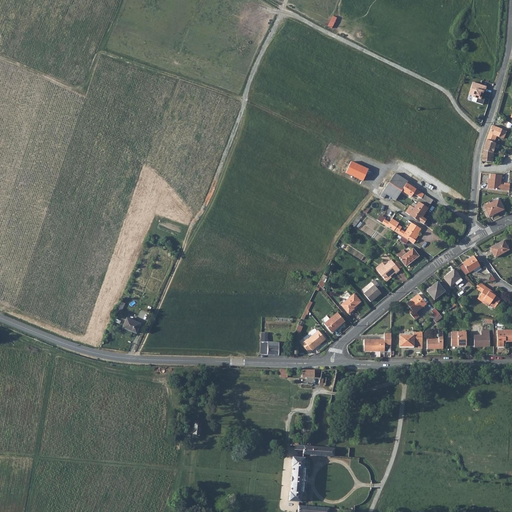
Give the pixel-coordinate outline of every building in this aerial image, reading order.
[(328,27),(333,29),(338,18),(333,16),(328,27)] [(486,86),(472,81),(468,94),(472,95),(472,96),(477,98),(476,102),(482,105),(485,95),(482,94),(483,91),(484,92),(486,86)] [(494,143),(496,136),(498,137),(502,129),(491,125),(485,142),(483,150),(482,158),(482,160),(490,162),(496,143),(494,143)] [(346,173),(364,181),(369,169),(352,161),(346,173)] [(395,174),(380,196),(383,199),(386,195),(395,201),(401,192),(406,184),(407,184),(407,183),(395,174)] [(505,184),(502,184),(502,175),(501,175),(490,174),(490,185),(488,185),(488,189),(509,191),(509,184),(505,183),(505,184)] [(413,188),(407,184),(406,184),(401,192),(411,198),(414,194),(430,205),(433,201),(426,196),(425,196),(416,189),(413,188)] [(503,210),(497,200),(482,207),(487,215),(493,213),(494,214),(503,210)] [(410,206),(405,213),(406,214),(419,223),(422,218),(428,210),(418,203),(414,209),(410,206)] [(421,231),(412,225),(407,232),(417,238),(421,231)] [(394,232),(399,236),(402,231),(403,229),(398,226),(394,232)] [(417,238),(407,232),(406,234),(403,238),(415,246),(417,243),(415,242),(417,238)] [(509,250),(504,240),(490,247),(495,257),(509,250)] [(407,256),(404,253),(398,258),(407,268),(420,258),(414,251),(407,256)] [(479,264),(472,256),(463,263),(470,271),(479,264)] [(394,266),(392,263),(380,273),(388,282),(396,275),(397,276),(401,273),(400,272),(394,266)] [(403,269),(398,263),(394,266),(400,272),(403,269)] [(463,282),(455,271),(445,280),(452,288),(455,284),(458,287),(463,282)] [(372,283),(375,288),(364,296),(370,303),(381,295),(377,290),(380,287),(375,281),(372,283)] [(427,292),(435,301),(445,292),(446,294),(449,292),(443,283),(440,286),(438,283),(427,292)] [(492,292),(484,286),(476,298),(487,306),(489,304),(494,307),(499,299),(491,293),(492,292)] [(408,313),(414,321),(419,317),(416,313),(426,304),(418,295),(407,305),(411,310),(408,313)] [(361,303),(355,296),(342,306),(349,315),(355,311),(354,310),(361,303)] [(120,300),(114,314),(120,316),(126,302),(120,300)] [(344,323),(337,314),(323,325),(331,334),(344,323)] [(434,323),(441,318),(439,314),(435,317),(432,320),(434,323)] [(126,318),(122,328),(136,334),(141,323),(126,318)] [(302,345),(308,353),(311,350),(311,351),(325,340),(318,332),(317,333),(314,330),(308,335),(310,338),(302,345)] [(480,330),(480,334),(473,334),(473,345),(482,345),(482,344),(488,344),(488,330),(480,330)] [(511,341),(511,330),(496,330),(496,346),(502,347),(502,340),(505,341),(511,341)] [(437,331),(437,339),(425,339),(425,348),(441,349),(441,331),(437,331)] [(416,347),(420,347),(420,343),(420,333),(412,333),(412,336),(399,336),(398,347),(412,347),(412,343),(416,343),(416,347)] [(464,346),(464,333),(449,333),(449,346),(464,346)] [(383,352),(383,345),(389,345),(390,335),(383,335),(383,341),(363,340),(363,351),(383,352)] [(278,354),(278,342),(262,341),(260,341),(260,353),(278,354)] [(318,369),(302,368),(302,377),(314,377),(314,372),(318,372),(318,369)] [(337,369),(322,369),(321,372),(319,385),(333,386),(337,369)] [(200,436),(200,435),(201,435),(201,434),(200,434),(200,431),(201,431),(200,427),(201,427),(202,426),(201,426),(200,426),(200,424),(200,422),(199,420),(195,420),(194,421),(193,423),(193,425),(192,425),(192,426),(193,426),(193,428),(192,428),(192,430),(193,430),(192,433),(192,436),(193,436),(193,435),(198,435),(198,436),(199,436),(200,436)] [(302,450),(302,453),(334,456),(335,448),(329,447),(311,446),(294,444),(294,449),(302,450)] [(304,467),(304,457),(293,456),(292,456),(291,466),(293,466),(291,491),(289,491),(288,500),(298,501),(301,501),(302,492),(300,492),(302,467),(304,467)]
